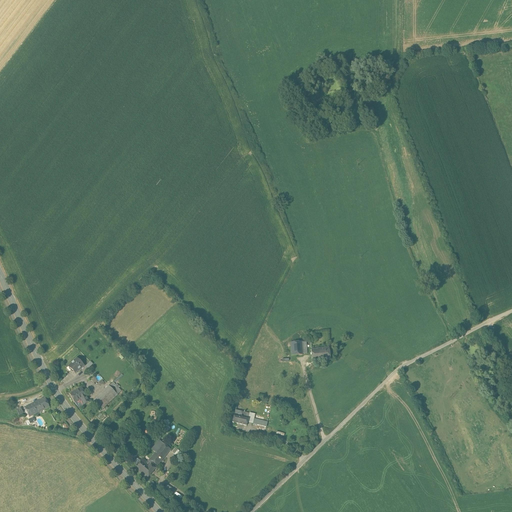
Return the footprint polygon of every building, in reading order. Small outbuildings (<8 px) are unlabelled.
[(302,342),(291,343),(292,356),(303,355),(303,354),(302,342)] [(329,347),(321,349),(322,360),(331,359),(329,347)] [(321,349),(311,350),(313,362),(322,360),(321,349)] [(77,358),(69,367),(72,370),(73,370),(76,373),(78,371),(79,372),(85,366),(77,358)] [(109,386),(118,395),(121,391),(113,383),(109,386)] [(109,386),(100,395),(105,401),(108,404),(118,395),(109,386)] [(81,387),(76,390),(79,395),(80,394),(82,398),(86,396),(81,387)] [(76,390),(70,394),(75,402),(80,399),(82,398),(80,394),(79,395),(76,390)] [(100,395),(93,402),(99,408),(105,401),(100,395)] [(82,398),(80,399),(83,404),(89,401),(86,396),(82,398)] [(45,398),(38,402),(42,411),(50,407),(45,398)] [(105,401),(99,408),(101,410),(106,406),(108,404),(105,401)] [(38,402),(25,408),(29,417),(42,411),(38,402)] [(242,416),(235,414),(233,422),(247,425),(248,422),(249,418),(243,416),(242,416)] [(175,425),(172,434),(173,434),(171,438),(177,441),(182,428),(175,425)] [(170,450),(159,441),(152,449),(156,452),(150,459),(157,466),(157,465),(158,465),(157,465),(160,462),(163,459),(163,458),(165,456),(166,455),(170,450)] [(150,459),(147,462),(142,458),(134,468),(147,478),(155,468),(156,469),(158,466),(157,465),(157,466),(150,459)]
